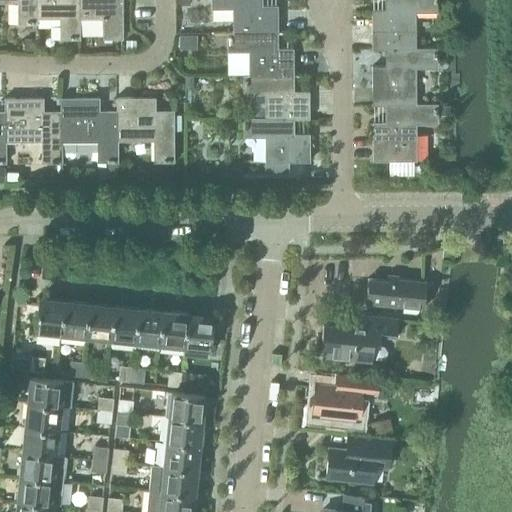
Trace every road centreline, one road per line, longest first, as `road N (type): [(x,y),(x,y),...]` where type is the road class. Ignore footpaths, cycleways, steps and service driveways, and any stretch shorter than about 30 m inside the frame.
road 1 (residential): [(244,511),(274,220)]
road 2 (residential): [(0,224),(274,220)]
road 3 (residential): [(0,62),(144,71),(162,42),(163,0)]
road 4 (residential): [(344,217),(342,0)]
road 5 (residential): [(344,217),(511,215)]
